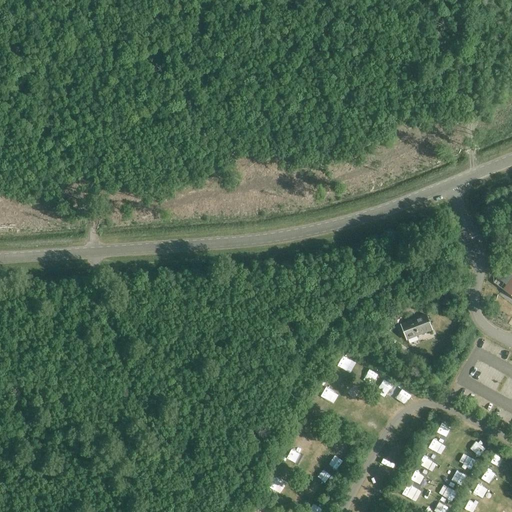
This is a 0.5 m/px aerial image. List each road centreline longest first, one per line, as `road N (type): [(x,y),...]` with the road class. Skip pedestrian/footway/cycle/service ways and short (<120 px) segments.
road 1 (tertiary): [(0,261),(289,234),(371,216),(511,160)]
road 2 (unknown): [(0,98),(81,166),(96,256)]
